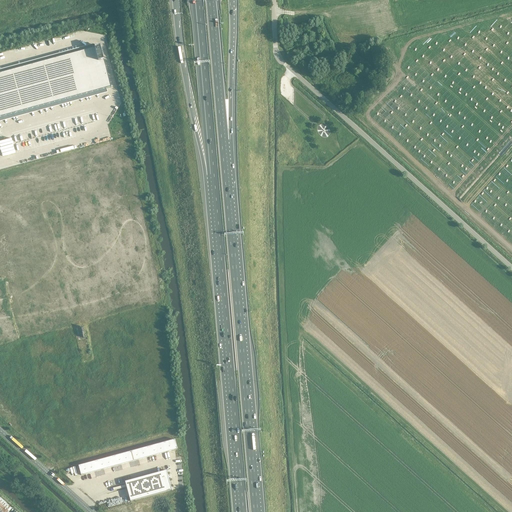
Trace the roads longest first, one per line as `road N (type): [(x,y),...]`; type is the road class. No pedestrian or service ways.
road 1 (motorway): [(256,511),(225,139)]
road 2 (tertiary): [(511,267),(280,60),(273,0)]
road 3 (motorway): [(212,174),(241,511)]
road 4 (unknown): [(0,58),(94,38),(112,91),(100,122)]
road 5 (motorway): [(175,0),(190,110),(212,174)]
road 6 (motorway): [(196,0),(212,174)]
road 7 (motorway): [(225,139),(210,0)]
road 8 (motorway): [(225,139),(231,0)]
road 9 (unclassified): [(0,431),(90,511)]
